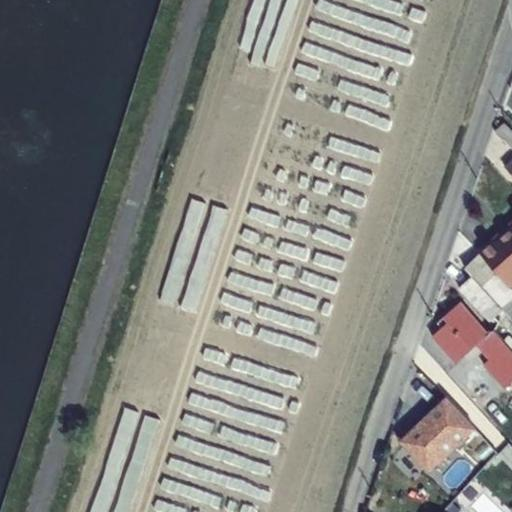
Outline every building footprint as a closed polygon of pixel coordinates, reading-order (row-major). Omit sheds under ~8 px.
[(511,197),(508,193),(475,222),(510,262),(511,260),(511,197)] [(509,311),(511,313),(511,284),(483,251),(471,260),(484,275),(469,287),(498,320),(509,311)] [(492,337),(464,305),(443,322),(451,331),(436,345),(460,373),(481,355),(493,368),(487,373),(508,398),(511,394),(511,352),(496,334),(492,337)] [(451,403),(406,446),(437,479),(483,437),(451,403)] [(453,495),(489,456),(480,447),(444,486),(453,495)] [(445,511),(404,470),(382,493),(401,511),(445,511)]
